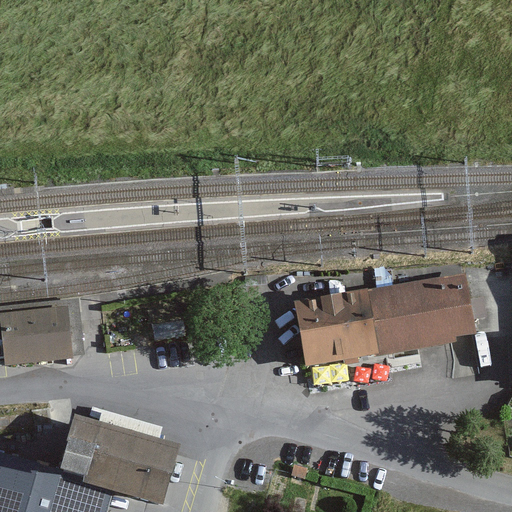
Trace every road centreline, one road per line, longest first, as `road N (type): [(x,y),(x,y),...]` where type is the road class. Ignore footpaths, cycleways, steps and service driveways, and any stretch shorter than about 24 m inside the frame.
road 1 (unclassified): [(511,493),(231,408)]
road 2 (unclassified): [(231,408),(108,384),(0,395)]
